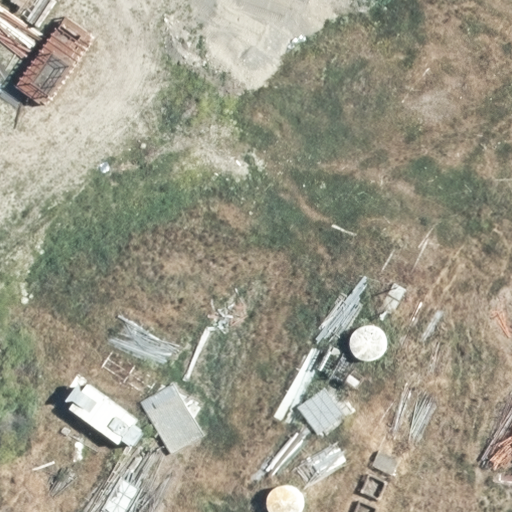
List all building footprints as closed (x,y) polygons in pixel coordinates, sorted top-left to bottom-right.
[(0,0),(0,22),(52,50),(78,0),(0,0)] [(320,16),(292,0),(285,0),(257,51),(275,61),(328,91),(358,36),(320,16)] [(0,78),(28,94),(52,50),(0,22),(0,78)] [(328,91),(275,61),(253,101),(306,131),(328,91)] [(0,132),(6,136),(28,94),(0,78),(0,132)] [(306,131),(253,101),(231,142),(284,171),(306,131)] [(7,167),(0,173),(0,205),(11,217),(35,193),(7,167)] [(236,264),(180,231),(157,271),(212,304),(236,264)] [(206,311),(153,276),(128,313),(181,348),(206,311)] [(179,354),(126,321),(106,355),(159,388),(179,354)]
